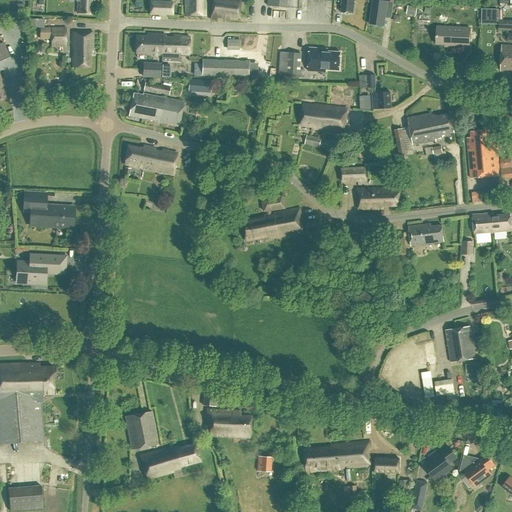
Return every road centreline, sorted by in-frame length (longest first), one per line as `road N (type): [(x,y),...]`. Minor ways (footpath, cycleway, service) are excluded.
road 1 (residential): [(511,206),(349,218),(267,167),(103,118)]
road 2 (residential): [(511,85),(437,79),(338,30),(114,21)]
road 3 (tertiary): [(94,351),(363,408)]
road 4 (unclassified): [(94,351),(103,118)]
road 5 (residential): [(363,408),(374,368),(400,334),(511,301)]
road 6 (unclassified): [(84,511),(94,351)]
road 7 (tertiary): [(363,408),(511,439)]
